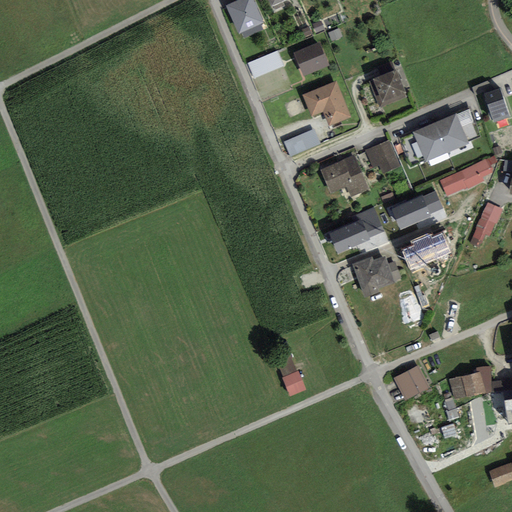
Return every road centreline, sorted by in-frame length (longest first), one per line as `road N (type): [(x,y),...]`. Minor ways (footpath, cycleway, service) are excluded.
road 1 (unclassified): [(212,0),(367,374)]
road 2 (unclassified): [(149,468),(0,101)]
road 3 (unclassified): [(149,468),(367,374)]
road 4 (unclassified): [(0,85),(169,0)]
road 5 (unclassified): [(367,374),(443,511)]
road 6 (unclassified): [(367,374),(511,314)]
